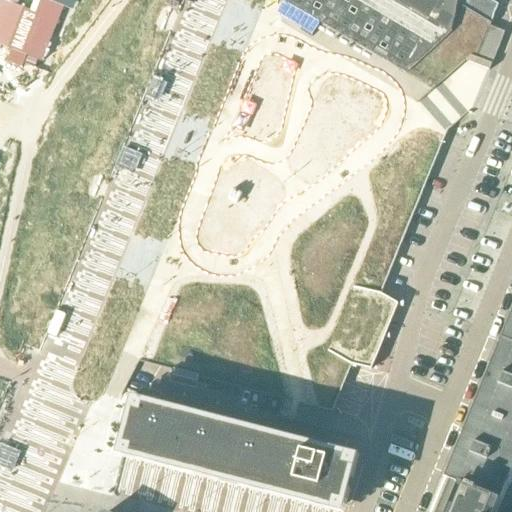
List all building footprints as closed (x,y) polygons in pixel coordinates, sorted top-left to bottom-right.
[(40,0),(35,15),(0,1),(0,50),(44,69),(71,0),(40,0)] [(256,0),(247,23),(277,35),(277,36),(418,103),(435,88),(466,61),(467,61),(490,70),(505,32),(491,27),(499,5),(499,4),(491,0),(256,0)] [(123,351),(122,353),(139,361),(151,364),(152,365),(174,370),(173,371),(172,375),(198,382),(199,378),(199,377),(283,398),(284,398),(285,398),(292,400),(308,404),(317,406),(319,406),(333,410),(333,408),(334,407),(351,366),(352,363),(355,364),(371,368),(372,366),(397,305),(398,303),(382,293),(381,292),(384,286),(384,285),(385,282),(397,253),(401,242),(415,208),(422,191),(424,187),(442,143),(442,142),(444,136),(446,133),(447,131),(448,130),(461,118),(468,112),(470,113),(473,114),(473,113),(474,113),(491,70),(490,70),(467,61),(466,61),(435,88),(418,103),(277,36),(256,26),(243,58),(215,128),(196,172),(172,233),(146,295),(123,351)] [(491,385),(479,415),(511,428),(511,344),(508,343),(496,372),(491,370),(486,382),(491,385)] [(345,453),(139,398),(125,450),(343,509),(355,461),(346,459),(345,453)] [(511,469),(511,428),(479,415),(468,440),(463,438),(458,450),(464,453),(452,481),(500,500),(511,469)] [(494,511),(500,500),(452,481),(439,511),(494,511)]
